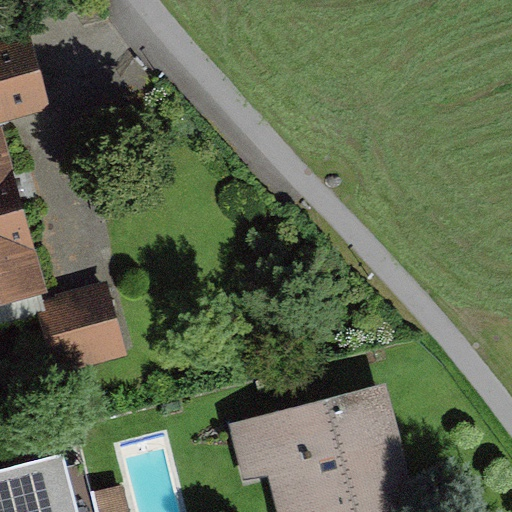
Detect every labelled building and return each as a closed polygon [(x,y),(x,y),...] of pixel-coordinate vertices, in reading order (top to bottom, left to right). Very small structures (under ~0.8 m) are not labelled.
[(39,39),(0,49),(0,121),(6,120),(57,107),(39,39)] [(0,300),(51,287),(8,129),(0,131),(0,300)] [(132,351),(115,286),(53,303),(70,367),(132,351)] [(355,511),(418,496),(391,390),(244,427),(257,476),(282,469),(293,511),(355,511)] [(56,469),(0,483),(0,511),(67,511),(65,505),(56,469)] [(137,511),(131,488),(65,505),(67,511),(137,511)]
